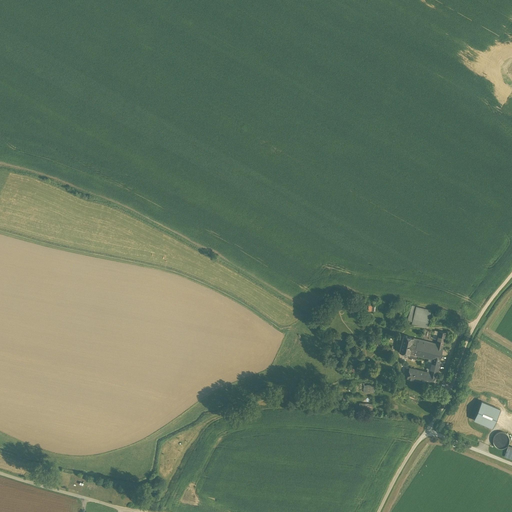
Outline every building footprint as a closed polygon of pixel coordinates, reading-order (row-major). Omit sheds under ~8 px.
[(412,306),(408,319),(413,321),(417,307),(412,306)] [(431,311),(417,307),(413,321),(413,322),(427,325),(431,311)] [(436,344),(413,338),(409,353),(429,358),(441,354),(446,332),(439,331),(436,344)] [(413,337),(403,335),(402,340),(401,346),(399,351),(409,354),(413,338),(413,337)] [(433,359),(430,372),(409,367),(407,378),(434,385),(441,354),(429,358),(433,359)] [(491,427),(498,407),(479,400),(471,419),(491,427)] [(506,433),(503,432),(500,432),(497,433),(494,436),(493,439),(493,442),(495,445),(497,447),(500,448),(503,448),(506,447),(508,444),(509,441),(509,438),(508,435),(506,433)]
